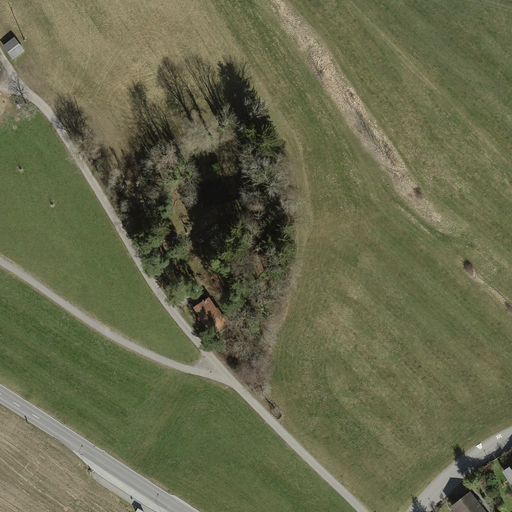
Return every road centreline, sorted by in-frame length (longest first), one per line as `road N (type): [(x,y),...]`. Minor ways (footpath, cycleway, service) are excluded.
road 1 (unclassified): [(362,511),(224,375),(116,337),(0,259)]
road 2 (tertiary): [(182,511),(0,393)]
road 3 (residential): [(417,511),(445,478),(511,436)]
